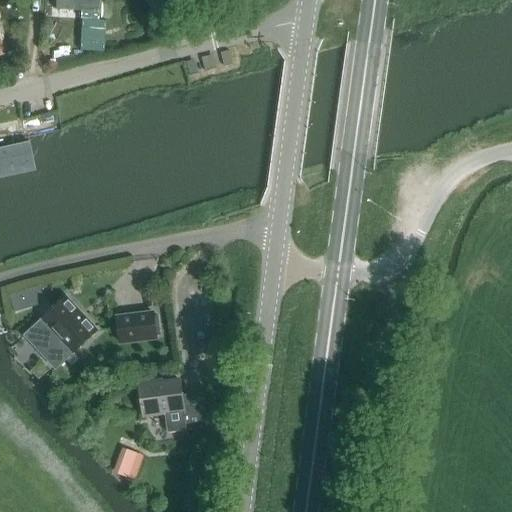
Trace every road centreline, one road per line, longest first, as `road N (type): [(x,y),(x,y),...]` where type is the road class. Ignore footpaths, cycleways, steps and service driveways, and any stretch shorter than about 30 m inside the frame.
road 1 (tertiary): [(0,96),(306,17)]
road 2 (unclassified): [(0,281),(241,230),(279,231)]
road 3 (primary): [(340,270),(378,0)]
road 4 (track): [(388,511),(411,347),(412,256)]
road 5 (unclassified): [(244,511),(274,268)]
road 6 (primary): [(307,511),(340,270)]
road 7 (unclassified): [(340,270),(379,271),(412,256),(445,190),(469,168),(511,154)]
road 8 (unclassified): [(279,231),(306,17)]
